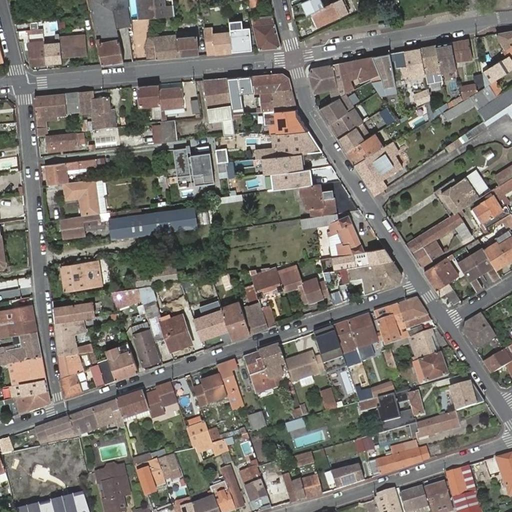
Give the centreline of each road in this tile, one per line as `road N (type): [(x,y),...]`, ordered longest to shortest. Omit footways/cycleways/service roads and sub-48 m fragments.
road 1 (residential): [(60,411),(420,286)]
road 2 (residential): [(21,83),(60,411)]
road 3 (tertiary): [(294,58),(21,83)]
road 4 (residential): [(420,286),(309,112),(294,58)]
road 5 (residential): [(295,511),(511,441)]
road 6 (tertiary): [(511,17),(294,58)]
